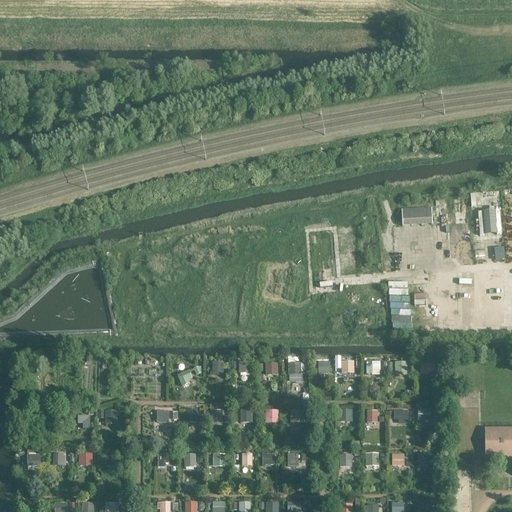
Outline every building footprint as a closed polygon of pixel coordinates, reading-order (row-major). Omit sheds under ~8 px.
[(433,225),(432,209),(402,211),(402,227),(433,225)] [(213,361),(212,375),(224,375),(225,362),(213,361)] [(381,375),(382,361),(367,361),(366,374),(381,375)] [(254,363),(242,363),(242,375),(254,375),(254,363)] [(305,363),(293,363),(293,375),(305,375),(305,363)] [(357,363),(345,363),(345,375),(357,375),(357,363)] [(411,363),(399,363),(399,375),(411,375),(411,363)] [(197,373),(184,373),(184,385),(197,385),(197,373)] [(187,420),(198,419),(198,409),(187,409),(187,420)] [(253,422),(254,411),(242,410),(241,422),(253,422)] [(304,421),(304,410),(292,410),(293,422),(304,421)] [(394,411),(394,422),(409,422),(408,411),(394,411)] [(437,412),(425,412),(425,425),(437,425),(437,412)] [(172,413),(160,413),(160,426),(172,426),(172,413)] [(227,413),(215,413),(215,425),(227,425),(227,413)] [(281,413),(269,413),(269,425),(281,425),(281,413)] [(384,413),(371,413),(371,425),(384,425),(384,413)] [(121,414),(108,414),(108,426),(121,426),(121,414)] [(79,416),(79,428),(91,428),(91,416),(79,416)] [(511,458),(511,428),(486,429),(486,459),(511,458)] [(42,466),(42,455),(29,454),(28,466),(42,466)] [(93,465),(93,454),(80,455),(80,465),(93,465)] [(159,466),(168,466),(168,454),(160,454),(159,466)] [(214,467),(227,467),(227,454),(214,454),(214,467)] [(303,454),(291,454),(291,466),(303,466),(303,454)] [(356,454),(344,454),(344,467),(356,467),(356,454)] [(367,469),(378,469),(379,454),(367,454),(367,469)] [(408,454),(396,454),(396,467),(408,467),(408,454)] [(73,455),(61,455),(61,467),(73,467),(73,455)] [(120,455),(108,455),(108,467),(120,467),(120,455)] [(199,455),(186,455),(186,467),(199,467),(199,455)] [(258,455),(246,455),(246,467),(258,467),(258,455)] [(186,501),(185,511),(197,511),(198,502),(186,501)] [(239,502),(239,511),(251,511),(251,502),(239,502)] [(288,511),(302,511),(302,502),(288,502),(288,511)] [(94,511),(95,503),(83,503),(83,511),(94,511)] [(404,511),(405,503),(393,503),(392,511),(404,511)]
